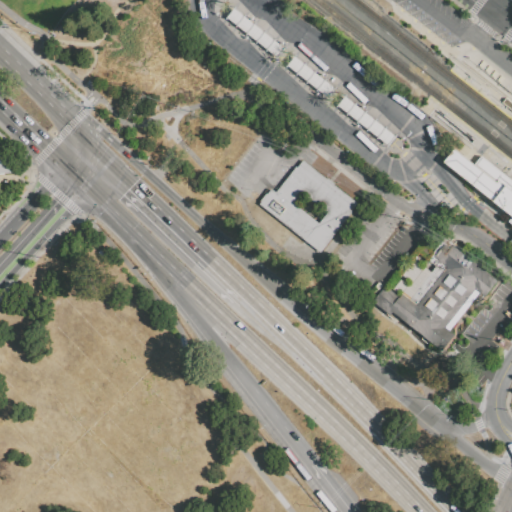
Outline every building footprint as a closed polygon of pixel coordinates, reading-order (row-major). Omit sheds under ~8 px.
[(227,20),(276,57),(284,48),(235,10),(227,20)] [(287,67),(326,96),(333,87),(295,57),(287,67)] [(337,107),(387,146),(394,136),(344,98),(337,107)] [(511,112),(503,106),(507,101),(511,105),(511,112)] [(511,216),(444,162),(454,150),(474,166),(481,157),(511,181),(511,216)] [(358,204),(320,252),(300,236),(296,241),(286,234),(290,229),(258,204),(270,189),(275,193),(301,159),(358,204)] [(0,174),(13,174),(0,161),(0,174)] [(372,303),(385,286),(399,298),(402,294),(403,295),(429,262),(427,260),(433,253),(422,245),(427,239),(436,247),(443,239),(497,281),(484,297),(479,293),(449,331),(455,336),(442,352),(392,313),(389,317),(372,303)]
